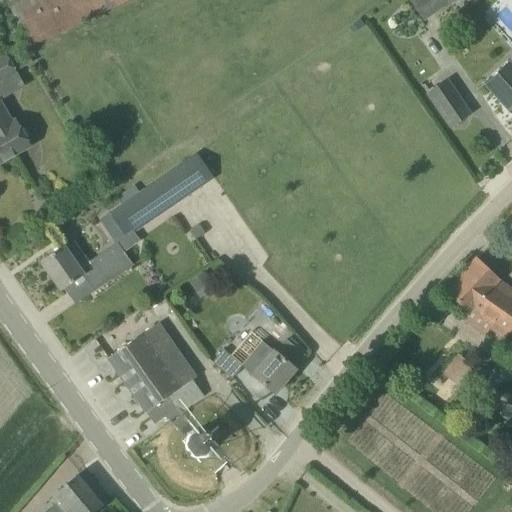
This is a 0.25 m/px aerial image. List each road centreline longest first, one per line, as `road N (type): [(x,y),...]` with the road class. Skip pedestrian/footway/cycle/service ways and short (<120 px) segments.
road 1 (unclassified): [(215,511),(260,481),(511,186)]
road 2 (tertiary): [(151,511),(0,304)]
